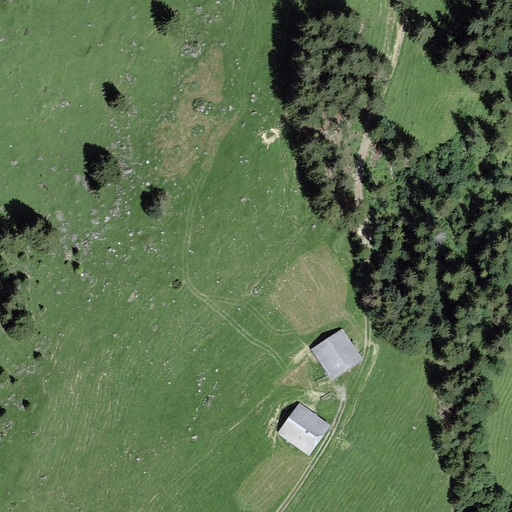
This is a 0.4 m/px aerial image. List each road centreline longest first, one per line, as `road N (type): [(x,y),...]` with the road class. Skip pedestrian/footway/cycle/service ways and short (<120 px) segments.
road 1 (track): [(343,401),(366,361),(357,185),(413,0)]
road 2 (track): [(343,401),(278,511)]
